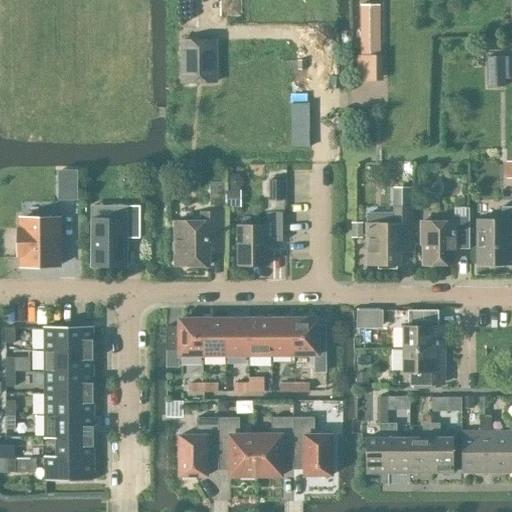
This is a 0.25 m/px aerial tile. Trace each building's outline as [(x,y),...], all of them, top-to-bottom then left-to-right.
[(371,5),(360,5),(360,53),(371,53),(371,5)] [(181,81),(215,81),(214,39),(181,39),(181,81)] [(357,79),(379,79),(379,54),(357,55),(357,79)] [(487,57),(488,87),(504,86),(504,56),(487,57)] [(297,59),(297,69),(306,69),(306,59),(297,59)] [(77,170),(58,170),(58,199),(77,199),(77,170)] [(269,199),(281,199),(281,179),(269,179),(269,199)] [(225,191),(225,181),(210,181),(210,205),(225,206),(225,191)] [(241,191),(225,191),(225,206),(225,208),(241,208),(241,191)] [(91,266),(125,266),(125,238),(139,238),(139,206),(123,206),(123,219),(92,219),(91,266)] [(511,238),(511,237),(511,206),(501,207),(501,220),(476,220),(476,264),(511,264),(511,238)] [(399,252),(413,252),(412,208),(394,208),(394,224),(367,224),(367,264),(399,264),(399,252)] [(265,211),(265,223),(265,241),(267,241),(281,241),(281,211),(265,211)] [(208,252),(221,252),(221,212),(201,212),(201,221),(174,221),(174,239),(171,242),(171,250),(174,253),(174,265),(208,265),(208,252)] [(455,249),(469,249),(469,216),(451,216),(451,222),(420,222),(420,245),(422,245),(422,264),(455,264),(455,249)] [(57,266),(57,218),(20,218),(20,228),(17,228),(17,256),(20,256),(20,266),(57,266)] [(351,222),(351,238),(363,238),(363,222),(351,222)] [(265,241),(265,223),(236,223),(237,264),(267,264),(267,241),(265,241)] [(401,349),(444,349),(444,326),(438,326),(437,310),(407,310),(407,326),(401,326),(401,349)] [(293,319),(293,354),(318,354),(318,353),(317,353),(317,320),(318,320),(318,318),(293,319)] [(177,354),(202,354),(202,319),(177,319),(177,320),(178,320),(178,326),(165,326),(165,350),(179,350),(179,353),(177,353),(177,354)] [(202,354),(225,354),(225,319),(202,319),(202,354)] [(225,354),(247,354),(247,319),(225,319),(225,354)] [(247,354),(270,354),(270,319),(247,319),(247,354)] [(293,354),(293,319),(270,319),(270,354),(293,354)] [(42,349),(54,349),(92,349),(92,326),(42,326),(42,349)] [(54,371),(92,371),(92,349),(54,349),(54,371)] [(444,371),(444,349),(401,349),(401,372),(410,372),(409,384),(437,385),(437,371),(444,371)] [(6,371),(15,371),(15,357),(6,357),(6,371)] [(6,371),(6,385),(15,385),(15,371),(6,371)] [(42,371),(42,392),(92,392),(92,371),(54,371),(42,371)] [(369,372),(356,372),(357,386),(369,385),(369,372)] [(202,391),(202,383),(187,383),(187,391),(202,391)] [(216,383),(202,383),(202,391),(216,391),(216,383)] [(247,391),(247,383),(233,383),(233,391),(247,391)] [(262,383),(247,383),(247,391),(262,391),(262,383)] [(293,391),(293,383),(279,383),(279,391),(293,391)] [(308,383),(293,383),(293,391),(308,391),(308,383)] [(42,392),(42,414),(92,414),(92,392),(42,392)] [(462,408),(474,408),(473,397),(462,397),(462,408)] [(6,414),(15,414),(15,400),(6,400),(6,414)] [(6,414),(6,429),(15,429),(15,414),(6,414)] [(42,414),(43,435),(54,435),(92,435),(92,414),(42,414)] [(217,466),(217,417),(195,417),(195,435),(177,435),(177,437),(179,437),(179,474),(177,474),(177,476),(206,475),(206,474),(205,474),(205,466),(217,466)] [(228,475),(254,475),(254,435),(238,435),(238,417),(217,417),(217,466),(229,466),(229,474),(228,474),(228,475)] [(292,465),(292,417),(270,417),(270,435),(254,435),(254,475),(281,475),(281,474),(280,474),(280,465),(292,465)] [(313,417),(292,417),(292,465),(304,465),(304,474),(303,474),(303,475),(331,475),(331,474),(330,474),(330,436),(331,436),(331,435),(313,435),(313,417)] [(365,438),(365,473),(387,473),(387,423),(379,423),(379,438),(365,438)] [(409,473),(409,438),(396,438),(396,423),(387,423),(387,473),(409,473)] [(409,438),(409,473),(431,473),(430,423),(421,423),(422,438),(409,438)] [(439,423),(430,423),(431,473),(453,473),(453,437),(439,437),(439,423)] [(460,473),(485,473),(484,423),(478,423),(478,431),(460,431),(460,473)] [(508,473),(507,431),(490,431),(490,423),(484,423),(485,473),(508,473)] [(54,457),(93,457),(92,435),(54,435),(54,457)] [(5,457),(14,457),(14,444),(4,444),(5,457)] [(14,457),(5,457),(5,473),(28,473),(28,458),(27,458),(27,457),(14,457)] [(44,480),(93,480),(93,457),(54,457),(43,457),(44,480)]
